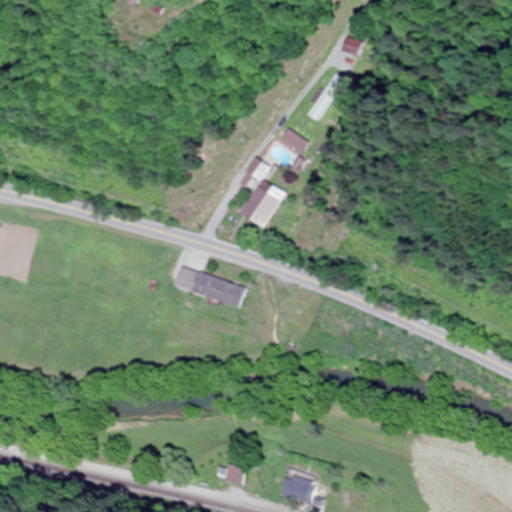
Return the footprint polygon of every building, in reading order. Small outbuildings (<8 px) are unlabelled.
[(367,44),(351,38),(346,52),(362,57),(367,44)] [(347,79),(338,73),(312,115),(321,120),(347,79)] [(273,168),(259,158),(251,170),(264,180),(273,168)] [(268,190),(257,185),(244,216),(271,228),(286,191),(270,184),(268,190)] [(254,288),(205,274),(199,294),(248,308),(254,288)] [(219,468),(216,479),(241,485),(244,468),(228,464),(226,470),(219,468)] [(324,498),(314,495),(318,483),(287,474),(281,495),(322,507),(324,498)]
